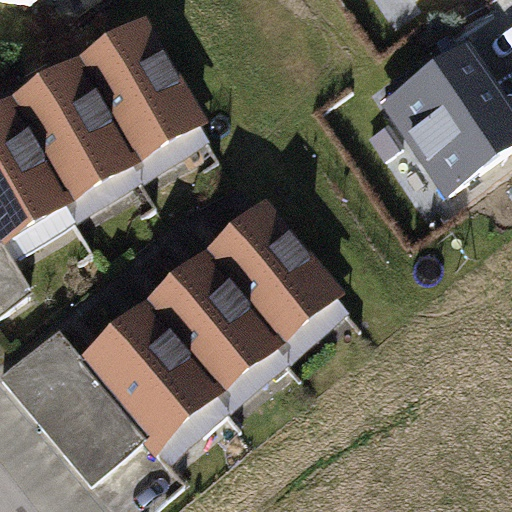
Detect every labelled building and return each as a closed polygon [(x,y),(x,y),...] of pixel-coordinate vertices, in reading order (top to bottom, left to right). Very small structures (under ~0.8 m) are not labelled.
[(0,0),(0,15),(71,23),(99,0),(0,0)] [(399,0),(410,14),(429,0),(399,0)] [(152,23),(0,117),(0,266),(4,273),(223,138),(152,23)] [(511,96),(475,43),(377,109),(449,214),(511,170),(511,96)] [(272,208),(79,359),(161,458),(352,309),(272,208)]
